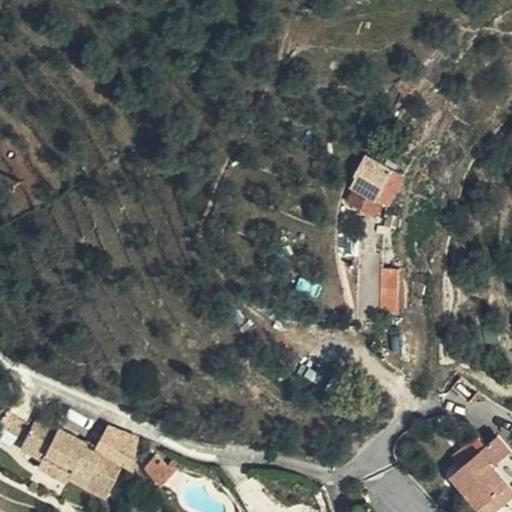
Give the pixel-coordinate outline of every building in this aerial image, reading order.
[(403,170),(366,162),(381,171),(371,192),(361,187),(355,211),(386,217),(388,205),(396,205),(403,170)] [(361,187),(366,162),(356,184),(361,187)] [(381,171),(366,162),(361,187),(371,192),(381,171)] [(379,268),(380,312),(402,312),(401,268),(379,268)] [(71,460),(69,468),(105,488),(121,454),(84,434),(86,431),(35,407),(20,438),(41,449),(45,443),(61,452),(60,454),(71,460)] [(98,435),(130,456),(137,426),(107,415),(98,435)] [(511,425),(506,419),(460,458),(486,490),(511,469),(511,425)] [(143,438),(135,450),(152,461),(166,450),(143,438)] [(67,472),(69,468),(71,460),(60,454),(61,452),(45,443),(41,449),(38,456),(67,472)] [(162,482),(168,470),(152,461),(145,474),(162,482)] [(494,501),(511,485),(511,469),(486,490),(494,501)]
